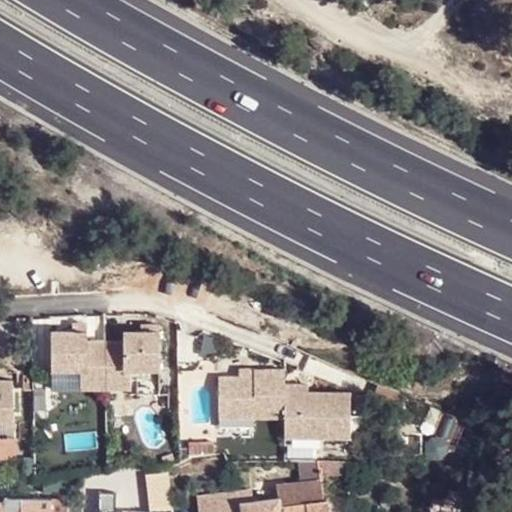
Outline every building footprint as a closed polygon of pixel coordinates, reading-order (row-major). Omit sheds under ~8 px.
[(93,334),(57,334),(57,372),(85,372),(85,391),(135,391),(135,372),(166,372),(166,334),(130,334),(130,345),(93,345),(93,334)] [(247,380),(227,382),(229,422),(294,418),(296,438),(324,436),(361,434),(359,390),(293,394),(292,371),(262,373),(262,380),(247,380)] [(0,428),(21,429),(18,374),(0,374),(0,428)] [(324,436),(296,438),(296,445),(324,444),(324,436)] [(313,473),(340,471),(339,457),(295,459),(297,480),(273,482),(275,495),(249,498),(248,487),(219,489),(220,501),(218,501),(219,511),(320,511),(319,497),(315,498),(313,473)] [(220,501),(219,489),(189,492),(191,511),(219,511),(218,501),(220,501)] [(8,496),(7,511),(69,511),(70,497),(8,496)]
